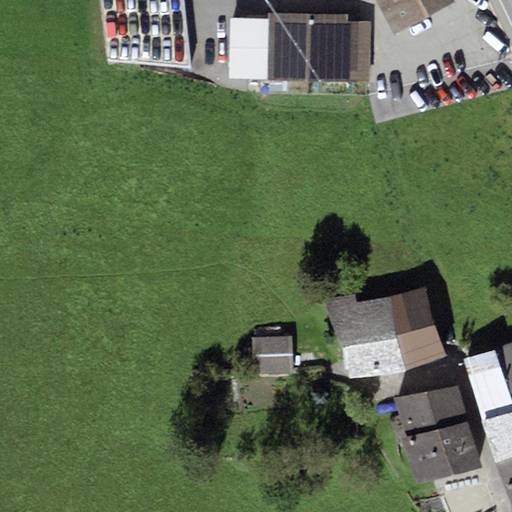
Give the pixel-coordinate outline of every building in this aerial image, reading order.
[(183,0),(103,0),(110,59),(192,67),(183,0)] [(451,0),(375,0),(393,36),(454,5),(451,0)] [(267,14),(267,20),(266,81),(370,83),(371,22),(348,22),(348,16),(267,14)] [(266,81),(267,20),(231,20),(230,80),(266,81)] [(446,359),(425,288),(391,297),(397,336),(403,371),(446,359)] [(344,354),(349,353),(351,378),(403,371),(397,336),(391,297),(358,302),(357,294),(323,301),(344,354)] [(292,336),(252,337),(253,374),(293,373),(292,336)] [(511,345),(463,360),(483,421),(511,413),(511,345)] [(483,470),(459,387),(395,400),(407,438),(401,440),(417,486),(483,470)] [(511,413),(483,421),(497,466),(511,459),(511,413)] [(511,459),(497,466),(511,503),(511,459)]
